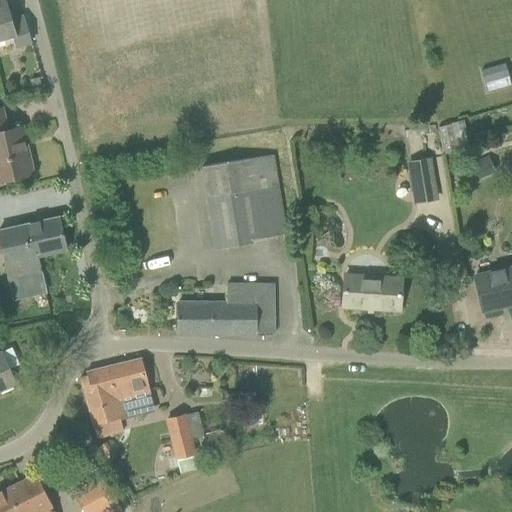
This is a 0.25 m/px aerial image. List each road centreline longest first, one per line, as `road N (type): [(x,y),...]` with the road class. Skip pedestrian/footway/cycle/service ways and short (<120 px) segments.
road 1 (unclassified): [(511,363),(97,342)]
road 2 (unclassified): [(97,342),(100,303),(32,0)]
road 3 (unclassified): [(0,456),(43,426),(68,371),(97,342)]
